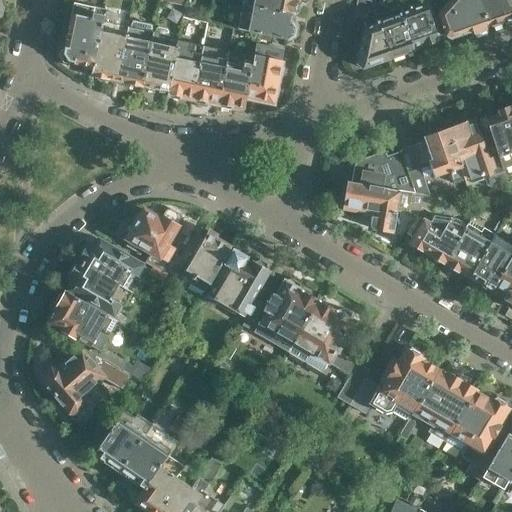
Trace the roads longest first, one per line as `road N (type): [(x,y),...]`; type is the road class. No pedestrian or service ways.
road 1 (residential): [(30,449),(7,382),(6,340),(30,258),(102,193),(178,156)]
road 2 (residential): [(511,352),(302,229)]
road 3 (residential): [(321,117),(511,54)]
road 4 (residential): [(178,156),(31,76)]
road 5 (residential): [(321,117),(178,156)]
road 6 (residential): [(302,229),(178,156)]
